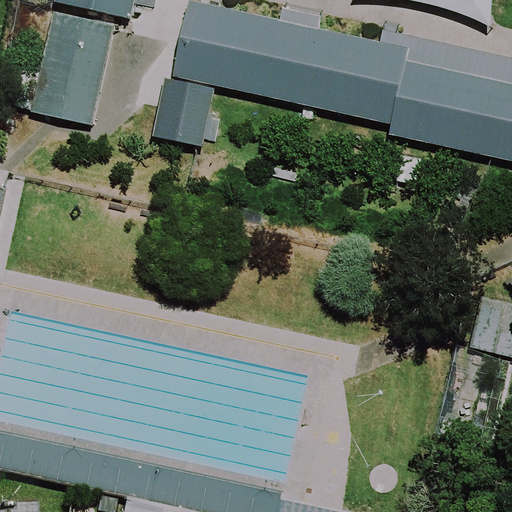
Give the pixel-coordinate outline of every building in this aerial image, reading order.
[(109,0),(30,0),(6,108),(80,125),(109,0)] [(511,77),(176,0),(152,102),(511,184),(511,77)] [(497,0),(392,0),(493,21),(497,0)] [(0,237),(10,192),(0,190),(0,237)] [(511,307),(480,302),(471,350),(511,357),(511,307)] [(307,379),(9,315),(0,358),(0,470),(134,499),(131,511),(338,511),(281,500),(307,379)]
